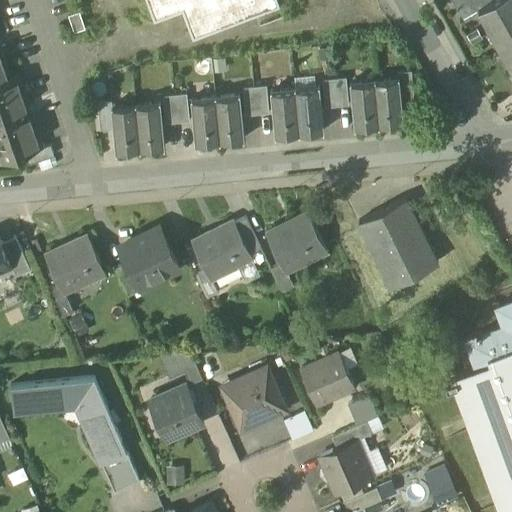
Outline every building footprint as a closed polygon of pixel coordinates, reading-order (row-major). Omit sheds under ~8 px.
[(278,0),(147,0),(154,18),(182,7),(193,35),(255,12),(280,3),(278,0)] [(453,0),(463,17),(479,8),(478,6),(487,0),(453,0)] [(479,8),(511,67),(511,0),(487,0),(478,6),(479,8)] [(68,13),(74,30),(85,26),(79,9),(68,13)] [(0,79),(9,76),(0,51),(0,79)] [(399,75),(401,97),(414,95),(411,67),(397,69),(398,75),(399,75)] [(16,74),(9,76),(0,79),(0,159),(24,151),(41,145),(16,74)] [(346,74),(334,75),(337,103),(349,102),(346,74)] [(325,105),(337,103),(334,75),(322,77),(325,105)] [(375,78),(379,122),(380,122),(402,119),(402,120),(404,120),(401,97),(399,75),(398,75),(398,76),(375,78)] [(378,122),(379,122),(375,78),(374,78),(351,80),(350,80),(354,125),(356,125),(356,124),(378,122)] [(267,82),(255,84),(257,111),(269,110),(267,82)] [(296,86),(295,86),(299,131),(300,130),(323,128),(324,128),(320,83),(318,83),(318,84),(296,86)] [(246,113),(257,111),(255,84),(243,85),(246,113)] [(299,131),(295,86),(294,86),(272,89),(272,88),(271,88),(275,133),(276,133),(276,132),(299,130),(299,131)] [(187,91),(175,92),(178,120),(190,119),(187,91)] [(166,121),(178,120),(175,92),(163,93),(166,121)] [(216,94),(220,139),(221,139),(221,138),(243,136),(245,136),(240,92),(239,92),(216,95),(216,94)] [(219,139),(220,139),(216,94),(215,94),(215,95),(192,97),(191,97),(195,141),(197,141),(219,138),(219,139)] [(97,100),(100,128),(113,126),(111,105),(112,105),(112,98),(97,100)] [(137,102),(136,102),(140,147),(141,147),(141,146),(163,144),(163,145),(165,145),(161,100),(159,100),(137,103),(137,102)] [(140,147),(136,102),(135,102),(135,103),(113,105),(112,105),(111,105),(113,126),(116,150),(117,149),(140,147)] [(24,151),(28,163),(54,153),(50,142),(41,145),(24,151)] [(357,220),(390,282),(435,258),(403,196),(357,220)] [(281,258),(286,268),(287,268),(288,267),(288,266),(316,252),(314,248),(323,244),(325,247),(326,247),(307,208),(292,216),(294,219),(283,225),(281,221),(266,229),(281,258)] [(245,212),(234,218),(249,248),(260,243),(245,212)] [(206,265),(210,274),(211,274),(237,261),(241,259),(239,255),(249,250),(251,254),(252,254),(249,248),(234,218),(233,216),(218,224),(219,227),(209,233),(207,229),(192,236),(206,265)] [(292,216),(281,221),(283,225),(294,219),(292,216)] [(127,258),(136,276),(138,275),(156,266),(159,272),(178,263),(159,224),(120,243),(127,258)] [(218,224),(207,229),(209,233),(219,227),(218,224)] [(59,280),(63,288),(64,288),(94,274),(92,269),(102,264),(104,269),(105,269),(87,231),(71,238),(73,242),(62,247),(61,243),(45,250),(59,280)] [(15,234),(1,240),(11,262),(16,272),(30,266),(15,234)] [(0,267),(11,262),(1,240),(0,238),(0,267)] [(71,238),(61,243),(62,247),(73,242),(71,238)] [(314,248),(316,252),(325,247),(323,244),(314,248)] [(258,268),(252,254),(251,254),(249,250),(239,255),(241,259),(237,261),(244,275),(258,268)] [(115,264),(128,291),(142,284),(138,275),(136,276),(127,258),(115,264)] [(270,263),(282,287),(294,281),(287,268),(286,268),(281,258),(270,263)] [(92,269),(94,274),(104,269),(102,264),(92,269)] [(196,270),(207,294),(218,288),(211,274),(210,274),(206,265),(196,270)] [(48,285),(61,314),(73,308),(64,288),(63,288),(59,280),(48,285)] [(502,511),(511,511),(511,300),(497,306),(504,325),(481,333),(479,327),(474,329),(476,335),(466,339),(475,364),(464,368),(465,372),(453,376),(454,378),(445,381),(447,386),(456,383),(502,511)] [(184,370),(189,382),(202,376),(189,349),(162,352),(172,375),(184,370)] [(337,350),(333,352),(340,368),(345,366),(337,350)] [(301,367),(316,402),(353,385),(345,366),(340,368),(333,352),(301,367)] [(222,388),(240,428),(267,416),(264,411),(284,402),(266,362),(245,372),(247,377),(222,388)] [(94,375),(10,383),(13,408),(80,401),(87,417),(82,419),(96,449),(102,462),(126,451),(120,438),(121,438),(114,421),(106,410),(109,409),(94,375)] [(150,398),(167,436),(201,420),(185,383),(150,398)] [(347,403),(356,424),(377,414),(368,394),(347,403)] [(282,418),(292,439),(313,429),(303,408),(282,418)] [(0,438),(10,436),(0,414),(0,438)] [(332,435),(337,447),(355,438),(371,432),(365,420),(332,435)] [(319,454),(335,490),(369,475),(359,453),(361,452),(355,438),(337,447),(319,454)] [(126,451),(102,462),(114,489),(139,478),(127,451),(126,451)] [(439,503),(460,493),(445,460),(424,470),(439,503)] [(348,510),(349,511),(363,505),(381,497),(376,485),(343,499),(348,510)] [(215,511),(211,501),(186,511),(215,511)]
